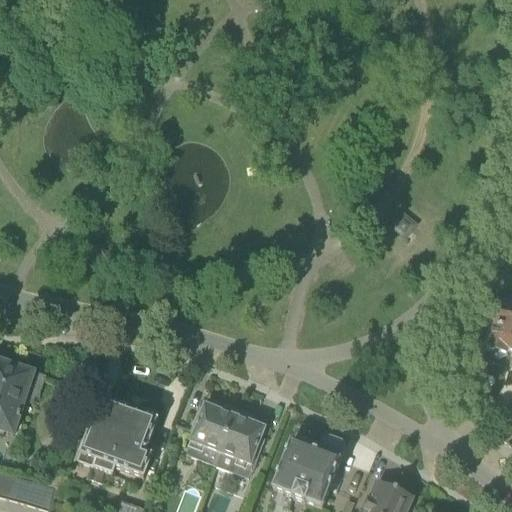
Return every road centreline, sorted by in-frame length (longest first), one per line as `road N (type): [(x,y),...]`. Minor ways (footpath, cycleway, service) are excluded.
road 1 (residential): [(9,305),(105,316),(284,364)]
road 2 (residential): [(433,306),(499,168),(511,53)]
road 3 (residential): [(284,364),(444,447)]
road 4 (residential): [(284,364),(380,339),(433,306)]
road 5 (residential): [(444,447),(425,394),(433,306)]
